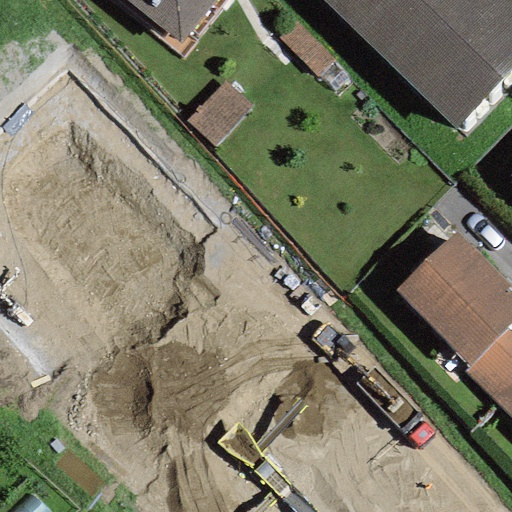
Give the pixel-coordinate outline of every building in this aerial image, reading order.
[(212,0),(126,0),(180,42),(212,0)] [(511,72),(511,0),(321,0),(454,131),(511,72)] [(335,62),(288,15),(271,33),(317,79),(335,62)] [(214,149),(252,107),(222,80),(185,122),(214,149)] [(511,325),(511,288),(453,232),(393,292),(471,368),(506,332),(511,325)] [(511,423),(511,337),(506,332),(471,368),(463,375),(511,423)]
